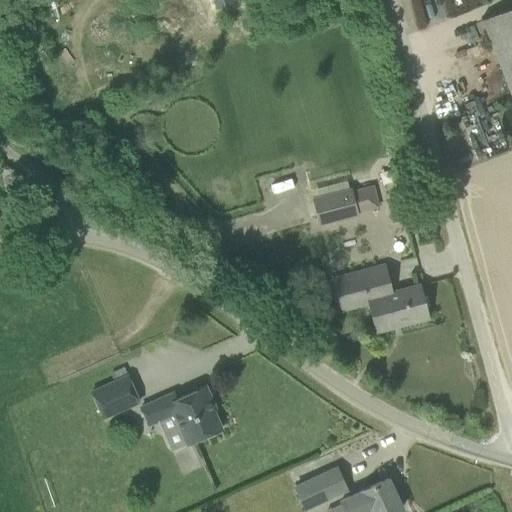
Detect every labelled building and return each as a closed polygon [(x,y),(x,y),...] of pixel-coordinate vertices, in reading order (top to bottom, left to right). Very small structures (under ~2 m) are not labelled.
[(511,6),(482,19),(511,96),(511,95),(511,6)] [(357,213),(352,193),(351,190),(314,200),(320,223),(357,213)] [(427,318),(419,285),(391,292),(384,265),(335,278),(343,309),(370,302),(377,331),(379,331),(378,327),(397,322),(398,326),(427,318)] [(103,417),(140,401),(128,375),(92,392),(103,417)] [(141,407),(149,426),(182,411),(195,440),(222,429),(213,409),(215,408),(205,386),(177,398),(174,392),(141,407)] [(348,491),(338,470),(296,489),(306,511),(348,491)] [(393,511),(402,508),(388,478),(341,501),(345,511),(393,511)]
